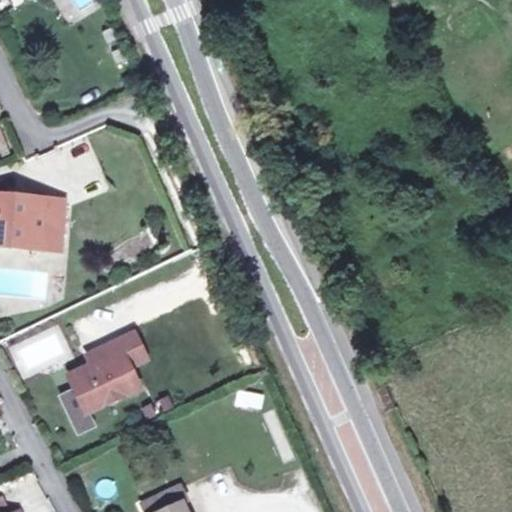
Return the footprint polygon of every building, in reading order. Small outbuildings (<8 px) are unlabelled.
[(0,237),(4,238),(12,243),(20,239),(32,241),(42,232),(63,234),(67,200),(25,196),(17,190),(9,194),(0,193),(0,237)] [(42,232),(32,241),(62,244),(63,234),(42,232)] [(21,379),(71,358),(57,325),(7,346),(21,379)] [(123,335),(135,360),(149,353),(137,328),(123,335)] [(82,366),(76,383),(77,384),(88,408),(142,382),(132,361),(135,360),(123,335),(103,344),(108,354),(94,361),(82,366)] [(108,354),(103,344),(89,351),(94,361),(108,354)] [(76,383),(82,366),(71,372),(76,383)] [(88,408),(77,384),(64,390),(81,427),(94,421),(88,408)] [(190,511),(184,497),(190,495),(183,480),(145,498),(151,511),(190,511)] [(0,511),(2,511),(14,507),(7,492),(0,495),(0,511)] [(14,507),(2,511),(32,511),(28,501),(14,507)]
